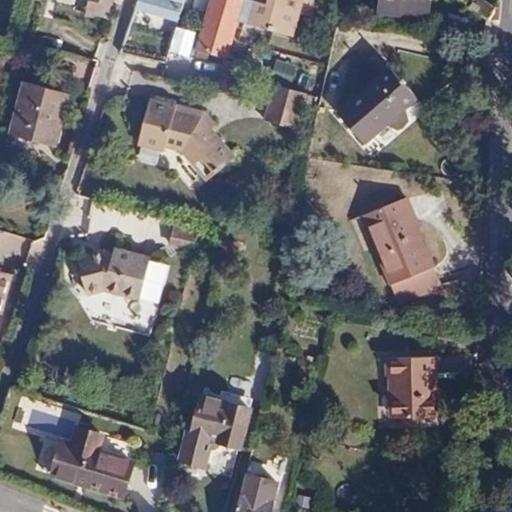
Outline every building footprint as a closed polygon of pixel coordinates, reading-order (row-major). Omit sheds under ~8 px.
[(185,3),(176,0),(140,0),(138,9),(180,21),(185,3)] [(210,0),(196,48),(227,57),(243,0),(210,0)] [(249,0),(243,22),(291,36),(301,0),(249,0)] [(428,19),(430,0),(380,0),(379,12),(428,19)] [(495,7),(483,0),(455,0),(486,20),(495,7)] [(192,55),(198,30),(177,24),(170,50),(192,55)] [(363,143),(383,127),(406,107),(415,99),(389,69),(337,113),(363,143)] [(54,147),(68,95),(24,83),(10,135),(54,147)] [(308,91),(277,83),(268,118),(299,126),(308,91)] [(233,158),(211,130),(203,119),(173,112),(174,108),(149,101),(138,145),(163,152),(164,147),(184,152),(205,180),(233,158)] [(203,119),(211,130),(215,127),(206,114),(174,106),(174,108),(173,112),(203,119)] [(406,107),(383,127),(394,129),(406,120),(406,107)] [(442,287),(406,198),(363,215),(398,304),(442,287)] [(191,250),(196,231),(175,225),(171,245),(191,250)] [(138,299),(148,257),(114,248),(113,253),(105,251),(77,258),(86,294),(104,290),(138,299)] [(0,313),(11,275),(0,272),(0,313)] [(436,417),(434,357),(386,358),(387,376),(392,376),(392,418),(436,417)] [(240,448),(250,409),(201,396),(191,435),(240,448)] [(121,499),(134,462),(97,450),(102,436),(76,427),(71,443),(62,440),(50,475),(121,499)] [(244,476),(234,511),(270,511),(278,485),(244,476)]
